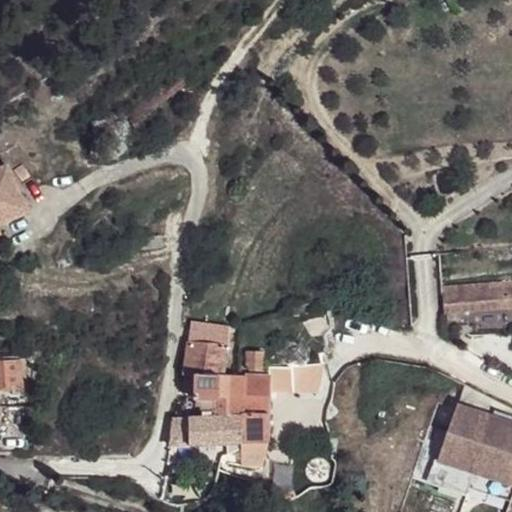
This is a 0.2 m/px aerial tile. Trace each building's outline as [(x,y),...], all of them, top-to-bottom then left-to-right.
[(0,223),(29,210),(6,165),(0,168),(0,223)] [(511,283),(443,289),(445,313),(511,308),(511,283)] [(187,374),(198,376),(198,373),(220,375),(224,375),(231,326),(194,322),(187,374)] [(347,338),(338,326),(330,338),(334,347),(347,338)] [(249,353),(249,366),(253,371),(263,371),(263,353),(249,353)] [(19,360),(0,362),(0,386),(21,386),(19,360)] [(295,368),(293,392),(318,393),(323,365),(295,368)] [(293,392),(295,368),(266,367),(267,378),(269,379),(269,391),(293,392)] [(196,396),(220,398),(223,398),(220,375),(198,373),(198,376),(196,396)] [(220,375),(223,398),(246,398),(247,375),(240,376),(224,375),(220,375)] [(244,414),(243,442),(268,441),(269,391),(269,379),(267,378),(247,375),(246,398),(244,414)] [(223,398),(221,416),(244,414),(246,398),(223,398)] [(511,421),(459,404),(439,462),(511,485),(511,421)] [(212,408),(211,410),(213,411),(215,416),(219,415),(219,406),(212,408)] [(205,416),(190,418),(190,445),(243,442),(244,414),(221,416),(219,415),(215,416),(205,416)] [(190,418),(179,419),(173,446),(190,445),(190,418)] [(289,489),(296,462),(276,458),(272,485),(289,489)]
